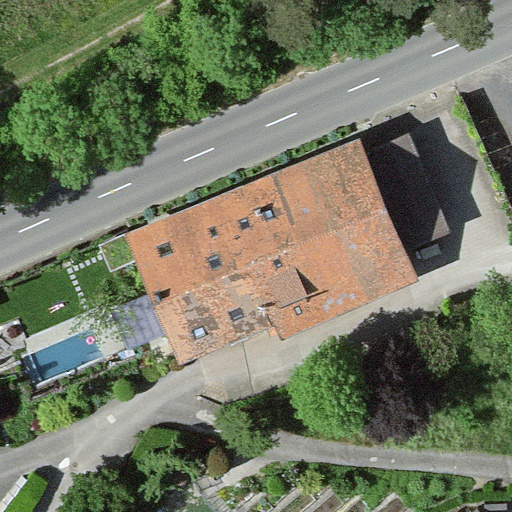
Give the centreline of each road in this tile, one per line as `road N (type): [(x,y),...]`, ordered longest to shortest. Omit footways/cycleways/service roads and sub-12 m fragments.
road 1 (tertiary): [(0,240),(511,22)]
road 2 (track): [(0,93),(160,0)]
road 3 (unknown): [(506,174),(429,57)]
